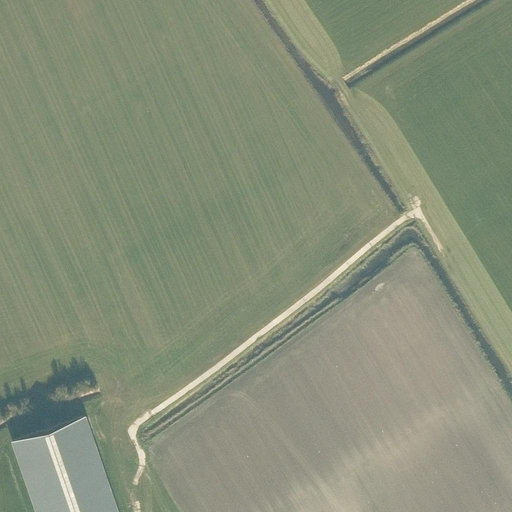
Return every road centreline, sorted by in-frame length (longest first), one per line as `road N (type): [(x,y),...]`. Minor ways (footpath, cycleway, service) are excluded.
road 1 (track): [(129,430),(414,208),(438,248)]
road 2 (track): [(269,0),(306,53),(341,85),(414,208)]
